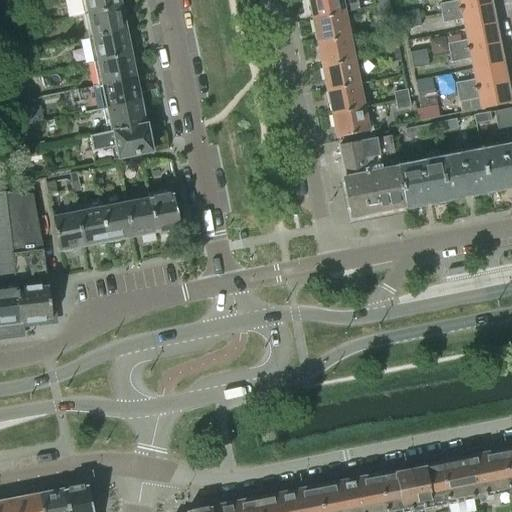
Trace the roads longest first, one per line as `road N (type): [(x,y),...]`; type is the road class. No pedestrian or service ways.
road 1 (residential): [(144,469),(233,483),(511,426)]
road 2 (residential): [(403,252),(330,264),(276,0)]
road 3 (residential): [(229,282),(166,0)]
road 4 (secondary): [(265,384),(303,375),(358,345),(511,315)]
road 5 (residential): [(229,282),(156,296),(43,353),(0,362)]
road 6 (secondary): [(145,345),(50,381),(0,390)]
road 7 (secondary): [(0,415),(75,404),(151,405)]
road 8 (residential): [(0,478),(91,462),(144,469)]
road 9 (secondary): [(511,289),(371,317)]
